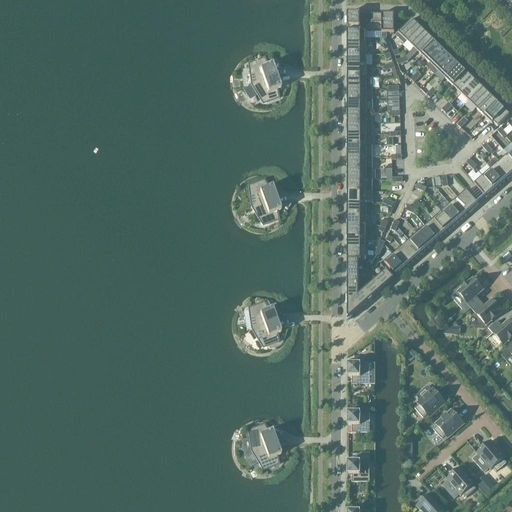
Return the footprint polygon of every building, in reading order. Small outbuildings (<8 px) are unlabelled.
[(347,14),(347,33),(367,33),(367,32),(360,32),(360,14),(347,14)] [(382,33),(387,33),(394,33),(394,14),(371,14),(371,21),(371,23),(382,23),(382,33)] [(404,44),(406,41),(419,28),(416,25),(417,24),(412,20),(396,36),(404,44)] [(406,41),(414,49),(427,36),(419,28),(406,41)] [(347,33),(347,44),(367,44),(367,33),(347,33)] [(414,49),(422,57),(435,43),(427,36),(414,49)] [(422,57),(430,64),(443,51),(435,43),(422,57)] [(347,44),(348,56),(367,56),(367,44),(347,44)] [(434,76),(437,72),(451,58),(443,51),(430,64),(426,68),(434,76)] [(348,56),(348,67),(367,67),(367,56),(348,56)] [(437,72),(445,79),(458,66),(451,58),(437,72)] [(248,66),(251,87),(276,78),(272,66),(268,67),(264,60),(248,66)] [(445,79),(453,87),(466,74),(458,66),(445,79)] [(348,67),(348,78),(373,78),(367,78),(367,67),(348,67)] [(453,87),(461,95),(474,81),(466,74),(453,87)] [(276,78),(251,87),(263,105),(278,99),(277,91),(281,89),(276,78)] [(348,78),(348,90),(373,90),(373,78),(348,78)] [(461,95),(469,102),(482,89),(474,81),(461,95)] [(469,102),(477,110),(490,96),(482,89),(469,102)] [(348,90),(348,101),(373,101),(373,90),(348,90)] [(477,110),(484,118),(497,104),(490,96),(477,110)] [(348,101),(348,113),(373,113),(373,101),(348,101)] [(497,104),(484,118),(492,125),(494,124),(498,128),(510,116),(497,104)] [(348,113),(348,124),(373,124),(373,113),(348,113)] [(348,124),(348,135),(373,135),(373,124),(348,124)] [(348,135),(348,147),(367,147),(367,136),(373,136),(373,135),(348,135)] [(348,147),(348,159),(372,159),(372,147),(367,147),(348,147)] [(511,161),(507,156),(499,163),(511,177),(511,176),(511,161)] [(348,159),(348,170),(372,170),(372,159),(348,159)] [(499,163),(491,170),(503,185),(511,177),(499,163)] [(348,170),(348,182),(372,182),(372,170),(348,170)] [(491,170),(483,178),(495,192),(503,185),(491,170)] [(495,192),(483,178),(474,185),(487,199),(495,192)] [(248,187),(251,209),(276,200),(272,188),(268,189),(264,182),(248,187)] [(348,182),(348,193),(372,193),(372,182),(348,182)] [(467,191),(458,199),(471,213),(479,206),(467,191)] [(348,204),(367,204),(372,204),(372,193),(348,193),(348,204)] [(458,199),(450,206),(463,220),(471,213),(458,199)] [(276,200),(251,209),(263,227),(278,221),(277,213),(281,212),(276,200)] [(348,204),(348,216),(373,216),(373,215),(367,215),(367,204),(348,204)] [(450,206),(442,213),(454,227),(463,220),(450,206)] [(442,213),(434,220),(446,234),(454,227),(442,213)] [(348,216),(348,227),(373,227),(373,216),(348,216)] [(434,220),(426,227),(438,242),(446,234),(434,220)] [(348,227),(348,239),(367,239),(367,228),(373,228),(373,227),(348,227)] [(426,227),(417,235),(430,249),(438,242),(426,227)] [(417,235),(409,242),(422,256),(430,249),(417,235)] [(348,239),(348,250),(367,250),(367,239),(348,239)] [(409,242),(401,249),(413,263),(422,256),(409,242)] [(401,249),(393,256),(405,270),(413,263),(401,249)] [(348,262),(359,262),(367,262),(367,250),(348,250),(348,262)] [(511,258),(511,257),(508,253),(502,258),(506,263),(511,258)] [(405,270),(393,256),(384,263),(397,278),(405,270)] [(348,262),(348,279),(359,279),(359,262),(348,262)] [(387,272),(374,283),(381,291),(394,280),(387,272)] [(348,279),(348,306),(359,296),(359,279),(348,279)] [(471,310),(480,302),(476,297),(483,291),(481,289),(483,287),(477,279),(475,281),(472,279),(457,293),(467,305),(471,310)] [(374,283),(361,294),(368,303),(381,291),(374,283)] [(359,296),(348,306),(348,321),(368,303),(361,294),(359,296)] [(480,302),(471,310),(475,315),(476,314),(486,326),(502,313),(491,301),(484,307),(480,302)] [(248,309),(252,331),(276,322),(272,310),(268,311),(264,304),(248,309)] [(493,334),(504,346),(511,338),(511,324),(509,320),(502,327),(497,322),(488,330),(493,335),(493,334)] [(276,322),(252,331),(263,349),(278,343),(277,335),(281,334),(276,322)] [(451,328),(444,335),(446,337),(460,338),(460,329),(451,328)] [(511,344),(500,355),(505,361),(511,355),(511,344)] [(411,355),(408,350),(402,355),(406,359),(411,355)] [(352,386),(370,386),(370,365),(348,365),(348,378),(352,378),(352,386)] [(419,406),(415,410),(424,419),(427,416),(429,418),(445,404),(433,390),(417,404),(419,406)] [(433,431),(442,440),(446,437),(448,439),(464,425),(452,411),(435,425),(437,427),(433,431)] [(352,434),(369,434),(370,413),(358,413),(350,413),(348,413),(348,426),(352,426),(352,434)] [(248,432),(251,453),(276,444),(272,432),(268,433),(264,426),(248,432)] [(478,455),(473,460),(485,473),(490,468),(491,470),(493,468),(496,472),(506,463),(503,460),(505,458),(505,457),(492,443),(490,440),(489,440),(476,453),(478,455)] [(276,444),(251,453),(263,471),(278,466),(276,457),(281,456),(276,444)] [(347,462),(347,476),(352,476),(352,483),(369,484),(369,463),(347,462)] [(448,482),(443,486),(455,500),(460,495),(461,497),(463,495),(466,499),(476,490),(473,486),(475,484),(461,468),(447,480),(448,482)] [(476,484),(479,487),(483,492),(492,484),(485,475),(476,484)] [(417,507),(421,511),(442,511),(445,511),(430,494),(417,507)]
